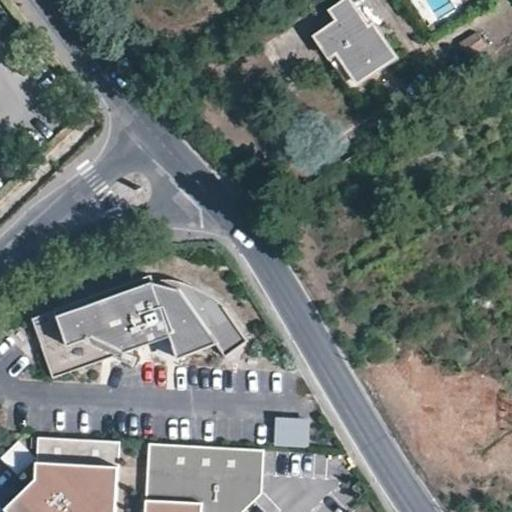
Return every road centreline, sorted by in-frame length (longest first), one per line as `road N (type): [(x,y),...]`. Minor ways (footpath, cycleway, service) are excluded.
road 1 (tertiary): [(220,196),(422,511)]
road 2 (residential): [(31,246),(52,247),(220,196)]
road 3 (residential): [(152,124),(34,226),(31,246)]
road 4 (tertiary): [(51,0),(152,124)]
